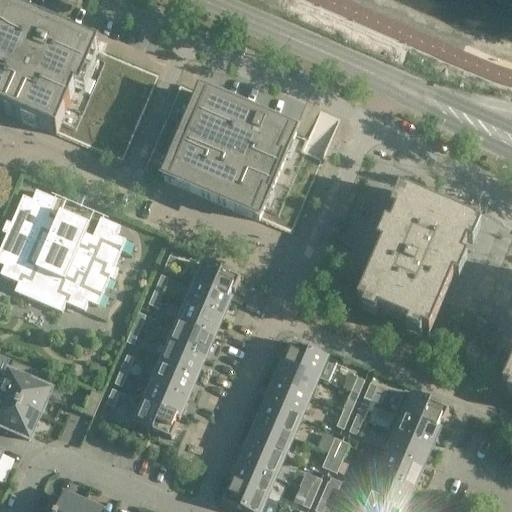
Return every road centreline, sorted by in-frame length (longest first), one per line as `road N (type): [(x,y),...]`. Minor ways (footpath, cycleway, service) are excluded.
road 1 (secondary): [(442,106),(203,0)]
road 2 (residential): [(305,259),(210,465)]
road 3 (residential): [(18,511),(36,471),(52,458),(189,511)]
road 4 (residential): [(368,122),(186,40)]
road 5 (unclassified): [(305,259),(125,182)]
road 6 (unclassified): [(368,122),(511,208)]
road 7 (residential): [(186,40),(125,182)]
road 8 (unclassified): [(305,259),(368,122)]
road 9 (unclassified): [(125,182),(0,129)]
